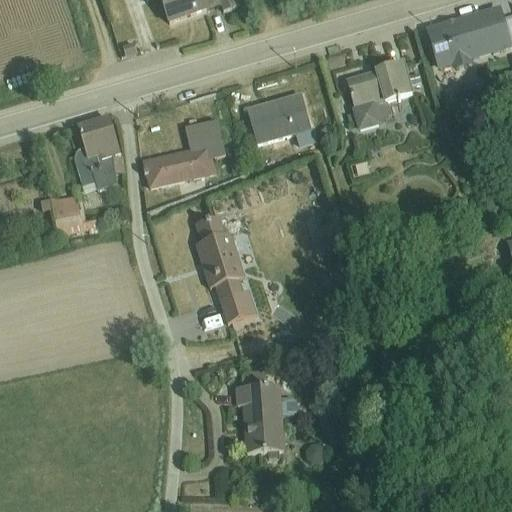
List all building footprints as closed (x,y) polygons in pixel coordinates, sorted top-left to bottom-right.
[(207,14),(201,0),(158,0),(170,30),(208,16),(207,14)] [(201,0),(207,14),(221,10),(218,0),(201,0)] [(218,0),(221,10),(224,17),(239,13),(234,0),(218,0)] [(500,17),(429,39),(440,75),(452,72),(453,75),(472,69),(471,66),(510,54),(500,17)] [(377,82),(348,90),(356,117),(352,118),(358,139),(381,132),(390,123),(386,112),(413,103),(404,72),(377,80),(377,82)] [(482,89),(458,96),(461,105),(484,98),(482,89)] [(296,143),(312,139),(301,103),(248,118),(259,154),(296,143)] [(77,160),(75,166),(76,171),(86,208),(100,202),(98,195),(118,193),(116,181),(123,180),(121,162),(109,125),(79,135),(85,154),(80,157),(77,160)] [(312,139),(296,143),(298,151),(314,146),(312,139)] [(238,152),(227,156),(231,171),(242,167),(238,152)] [(147,178),(144,179),(145,184),(148,183),(151,196),(214,180),(209,156),(145,170),(147,178)] [(58,201),(48,203),(58,248),(87,240),(87,243),(99,240),(96,227),(86,229),(84,219),(80,220),(77,204),(59,208),(58,201)] [(220,225),(197,233),(203,251),(197,253),(211,297),(216,295),(228,332),(257,323),(249,298),(244,300),(240,287),(246,285),(232,242),(226,244),(220,225)] [(340,233),(314,241),(321,263),(347,256),(340,233)] [(243,396),(267,394),(265,378),(242,379),(243,396)] [(267,394),(243,396),(237,397),(238,414),(244,414),(248,462),(269,460),(269,465),(280,465),(280,460),(285,459),(283,423),(294,422),(297,418),(297,409),(293,405),(282,405),(281,393),(267,394)] [(380,409),(365,409),(367,424),(380,423),(380,409)]
